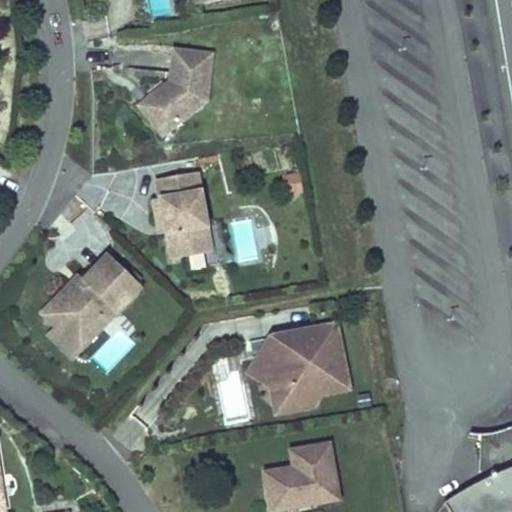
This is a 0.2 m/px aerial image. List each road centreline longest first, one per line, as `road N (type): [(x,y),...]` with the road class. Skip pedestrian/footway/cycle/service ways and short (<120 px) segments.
road 1 (residential): [(0,254),(33,197),(52,134),(59,65),(50,0)]
road 2 (residential): [(141,511),(91,447),(0,371)]
